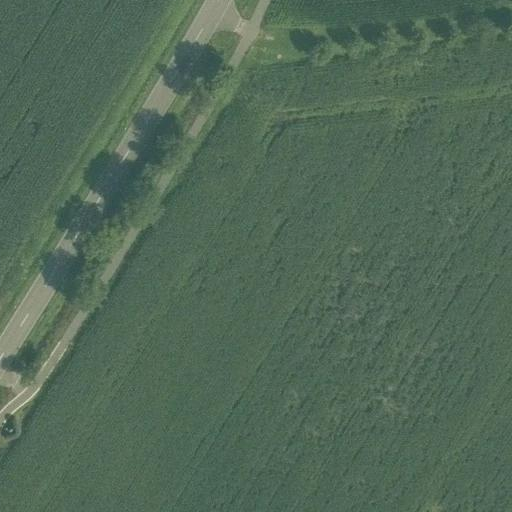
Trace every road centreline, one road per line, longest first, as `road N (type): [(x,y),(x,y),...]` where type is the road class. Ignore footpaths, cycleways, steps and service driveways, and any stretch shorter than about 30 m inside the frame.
road 1 (tertiary): [(217,0),(0,356)]
road 2 (track): [(210,14),(252,32),(305,38),(511,14)]
